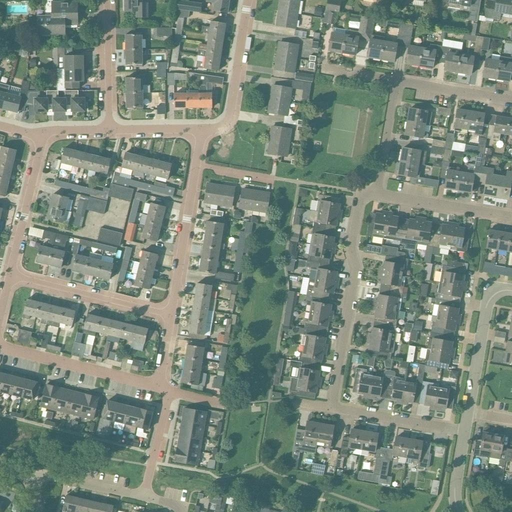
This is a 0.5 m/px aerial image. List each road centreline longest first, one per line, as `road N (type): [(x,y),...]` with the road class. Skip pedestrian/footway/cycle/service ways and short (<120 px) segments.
road 1 (residential): [(376,192),(360,202),(349,249),(356,269),(331,407)]
road 2 (residential): [(168,315),(199,136)]
road 3 (residential): [(161,387),(0,351)]
road 4 (residential): [(168,315),(13,274)]
road 5 (residential): [(199,136),(227,120),(247,0)]
road 6 (residential): [(38,135),(13,274)]
road 7 (residential): [(467,413),(486,304),(511,291)]
road 8 (residential): [(511,218),(376,192)]
road 9 (residential): [(108,135),(109,0)]
road 10 (residential): [(463,431),(331,407)]
